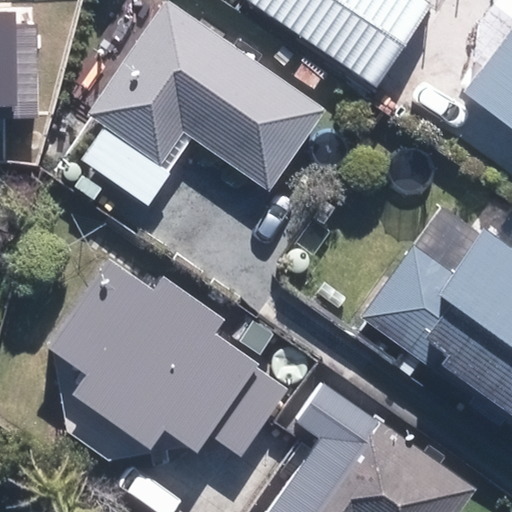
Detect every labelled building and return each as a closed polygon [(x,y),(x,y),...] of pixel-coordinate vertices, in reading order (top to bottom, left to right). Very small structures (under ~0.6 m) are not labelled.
[(329,105),(183,0),(178,0),(73,145),(144,196),(195,127),(272,183),(329,105)] [(430,0),(262,0),(378,78),(430,0)] [(0,107),(17,108),(17,12),(0,12),(0,107)] [(511,37),(475,86),(511,114),(511,37)] [(511,230),(492,216),(452,270),(420,247),(373,311),(443,361),(450,351),(511,395),(511,230)] [(159,290),(114,259),(62,332),(101,360),(83,385),(153,435),(169,413),(204,438),(213,426),(240,446),(286,382),(211,328),(219,316),(167,279),(159,290)] [(452,511),(474,482),(372,409),(298,511),(452,511)]
